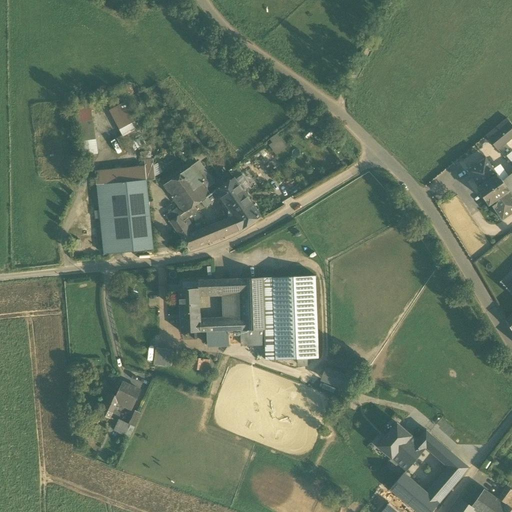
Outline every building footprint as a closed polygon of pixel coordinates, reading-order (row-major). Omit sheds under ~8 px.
[(130,86),(117,91),(120,98),(133,93),(130,86)] [(121,136),(123,135),(137,128),(124,102),(110,111),(121,136)] [(75,105),(82,155),(96,153),(89,103),(75,105)] [(486,136),(497,150),(511,137),(511,124),(507,118),(486,136)] [(137,128),(123,135),(130,143),(141,137),(142,136),(138,127),(137,128)] [(285,146),(277,134),(271,138),(273,142),(269,145),(275,153),(285,146)] [(130,143),(134,151),(146,145),(141,137),(130,143)] [(128,154),(134,151),(130,143),(124,146),(128,154)] [(96,153),(82,155),(81,156),(82,166),(91,165),(96,153)] [(468,170),(479,186),(497,174),(487,159),(486,158),(468,170)] [(146,180),(155,180),(153,159),(144,160),(145,167),(146,180)] [(199,161),(191,167),(165,185),(177,202),(203,184),(207,189),(215,183),(199,161)] [(97,185),(104,255),(153,250),(146,180),(145,167),(95,171),(97,185)] [(504,169),(497,173),(504,183),(510,177),(504,169)] [(497,173),(497,174),(479,186),(477,187),(489,204),(491,203),(509,190),(504,183),(497,173)] [(234,216),(243,229),(261,216),(234,178),(219,189),(216,191),(234,216)] [(181,208),(176,211),(168,217),(171,221),(180,216),(194,206),(211,195),(207,189),(203,184),(177,202),(181,208)] [(511,194),(509,190),(491,203),(502,220),(511,212),(511,194)] [(194,206),(180,216),(171,221),(170,222),(181,238),(192,233),(196,231),(187,218),(198,211),(194,206)] [(214,224),(220,238),(243,229),(234,216),(214,224)] [(181,238),(190,250),(212,241),(220,238),(214,224),(207,227),(196,231),(192,233),(181,238)] [(315,276),(273,277),(276,360),(319,358),(318,345),(315,276)] [(266,360),(276,360),(273,277),(262,278),(264,329),(265,343),(266,360)] [(262,278),(241,279),(241,292),(242,320),(242,330),(264,329),(262,278)] [(223,279),(215,280),(216,293),(224,292),(223,279)] [(224,292),(241,292),(241,279),(223,279),(224,292)] [(198,281),(198,288),(199,288),(199,293),(216,293),(215,280),(198,281)] [(179,289),(180,313),(181,333),(201,332),(200,322),(200,312),(199,293),(199,288),(198,288),(182,289),(179,289)] [(241,292),(224,292),(225,321),(242,320),(241,292)] [(240,330),(242,330),(242,320),(225,321),(200,322),(201,332),(206,331),(228,331),(240,330)] [(265,343),(264,329),(242,330),(240,330),(240,344),(265,343)] [(228,331),(206,331),(207,345),(229,344),(228,331)] [(154,364),(165,366),(167,349),(156,348),(154,364)] [(188,368),(201,371),(202,359),(190,358),(188,368)] [(210,360),(202,359),(201,371),(209,372),(210,360)] [(321,381),(346,390),(351,377),(325,368),(321,381)] [(120,405),(131,410),(140,391),(123,383),(116,397),(110,394),(107,402),(116,406),(117,404),(120,405)] [(101,414),(107,417),(108,414),(109,414),(111,415),(116,406),(107,402),(101,414)] [(135,410),(128,425),(130,425),(134,427),(141,413),(135,410)] [(114,430),(124,435),(130,425),(128,425),(119,420),(117,419),(113,426),(115,427),(114,430)] [(406,444),(420,456),(426,448),(417,440),(397,423),(377,446),(388,455),(398,444),(403,448),(406,444)] [(130,425),(124,435),(130,437),(134,427),(130,425)] [(426,448),(442,461),(450,451),(426,430),(417,440),(426,448)] [(388,455),(392,458),(407,471),(416,460),(420,456),(406,444),(403,448),(398,444),(388,455)] [(458,458),(450,451),(442,461),(448,467),(458,458)] [(385,465),(400,478),(405,473),(407,471),(392,458),(385,465)] [(468,467),(458,458),(448,467),(438,478),(427,492),(439,503),(460,479),(468,467)] [(438,478),(416,460),(407,471),(405,473),(427,492),(438,478)] [(427,492),(405,473),(400,478),(390,489),(417,511),(431,511),(439,503),(427,492)] [(476,511),(497,511),(498,511),(511,511),(511,509),(505,505),(511,495),(511,490),(507,486),(497,499),(484,489),(477,498),(483,502),(476,511)] [(477,498),(471,507),(476,510),(475,511),(476,511),(483,502),(477,498)] [(474,511),(475,511),(476,510),(471,507),(460,499),(451,511),(474,511)]
